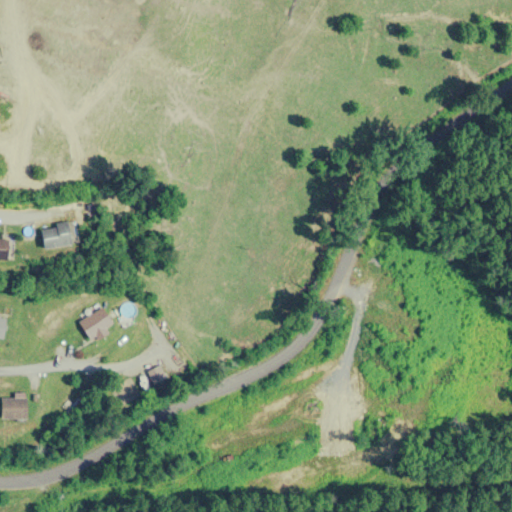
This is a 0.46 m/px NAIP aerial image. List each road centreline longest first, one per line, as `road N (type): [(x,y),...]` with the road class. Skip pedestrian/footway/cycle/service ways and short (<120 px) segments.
road 1 (residential): [(511,91),(463,128),(302,341),(134,448),(0,479)]
road 2 (residential): [(0,363),(122,368)]
